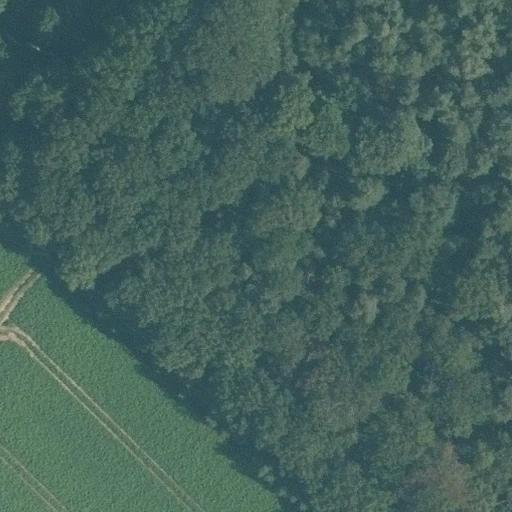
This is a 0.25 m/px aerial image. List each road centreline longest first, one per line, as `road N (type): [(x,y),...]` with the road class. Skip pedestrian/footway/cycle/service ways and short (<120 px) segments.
road 1 (track): [(70,141),(445,511)]
road 2 (track): [(0,198),(104,114),(209,0)]
